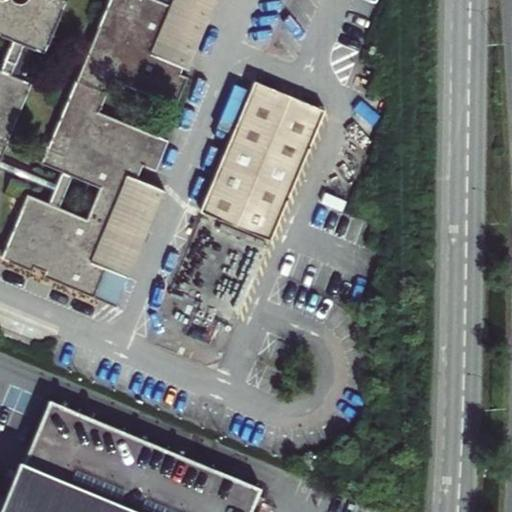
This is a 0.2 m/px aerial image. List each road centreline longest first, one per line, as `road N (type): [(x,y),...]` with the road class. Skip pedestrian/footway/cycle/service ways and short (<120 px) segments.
road 1 (primary): [(469,0),(455,511)]
road 2 (unknown): [(0,362),(275,471),(327,511)]
